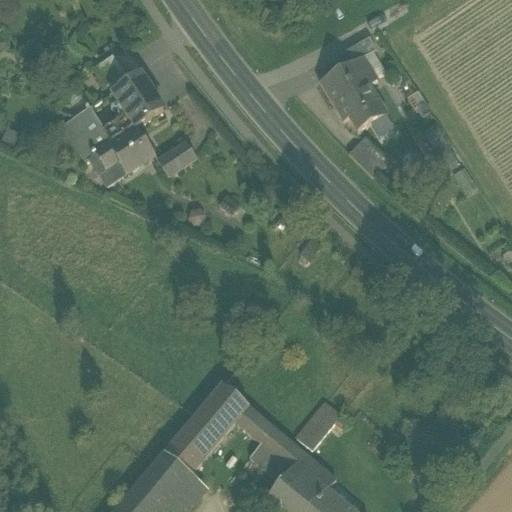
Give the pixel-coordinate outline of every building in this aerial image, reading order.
[(345,59),(351,69),(354,68),(363,62),(378,53),(372,43),(345,59)] [(112,59),(94,71),(108,92),(126,80),(112,59)] [(376,83),(363,62),(354,68),(366,89),(368,88),(376,83)] [(350,121),(358,135),(386,118),(368,88),(366,89),(354,68),(351,69),(320,88),(343,126),(350,121)] [(112,97),(122,113),(135,133),(136,133),(163,115),(139,79),(112,97)] [(62,130),(86,167),(89,165),(96,161),(95,159),(111,148),(102,134),(103,133),(89,112),(62,130)] [(111,148),(135,133),(122,113),(117,117),(120,122),(103,133),(102,134),(111,148)] [(95,159),(96,161),(105,174),(117,166),(126,179),(126,180),(155,161),(136,133),(135,133),(111,148),(95,159)] [(348,158),(373,182),(388,166),(364,142),(348,158)] [(157,167),(167,183),(196,164),(186,148),(157,167)] [(107,192),(126,179),(117,166),(105,174),(96,161),(89,165),(107,192)] [(118,511),(176,511),(197,488),(198,486),(191,480),(235,428),(261,450),(250,462),(280,487),(261,509),(264,511),(315,511),(329,497),(327,495),(336,485),(269,429),(221,389),(118,511)] [(295,443),(312,456),(341,420),(325,407),(295,443)] [(176,511),(194,511),(207,496),(197,488),(176,511)] [(346,511),(329,497),(315,511),(346,511)]
